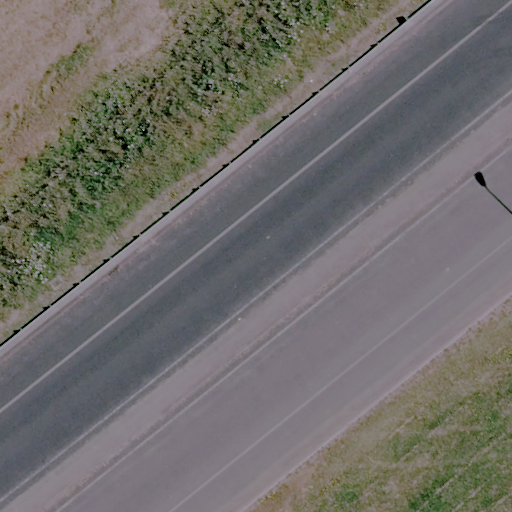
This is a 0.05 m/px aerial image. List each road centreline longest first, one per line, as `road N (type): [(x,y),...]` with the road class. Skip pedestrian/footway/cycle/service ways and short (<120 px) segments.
road 1 (unclassified): [(0,455),(511,50)]
road 2 (unclassified): [(511,193),(126,511)]
